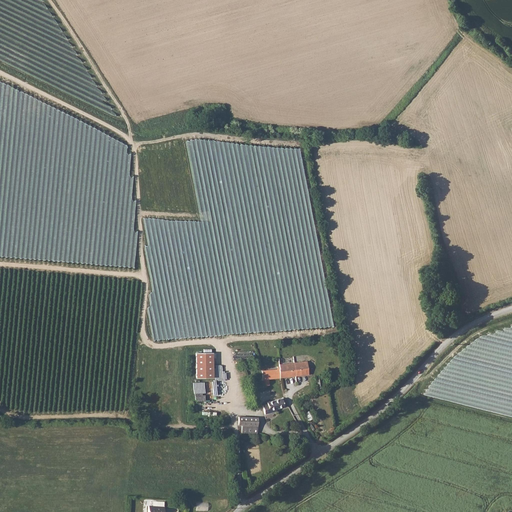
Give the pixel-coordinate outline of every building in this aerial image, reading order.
[(296,291),(293,326),(330,329),(327,323),(322,323),(322,320),(326,318),(316,317),(323,316),(324,317),(331,316),(332,316),(319,315),(318,311),(318,315),(313,318),(312,317),(308,319),(308,314),(307,311),(309,310),(306,306),(305,301),(305,307),(304,307),(300,300),(299,300),(298,298),(297,295),(296,291)] [(212,378),(212,353),(196,353),(196,378),(212,378)] [(290,368),(279,369),(280,378),(308,375),(306,362),(290,363),(290,368)] [(279,369),(261,371),(264,385),(264,386),(269,385),(269,379),(280,378),(279,369)] [(289,405),(285,398),(267,402),(268,404),(262,405),(264,414),(276,411),(276,408),(289,405)] [(242,433),(258,433),(258,417),(239,416),(239,425),(242,425),(242,433)] [(209,502),(197,502),(197,511),(209,511),(209,502)]
